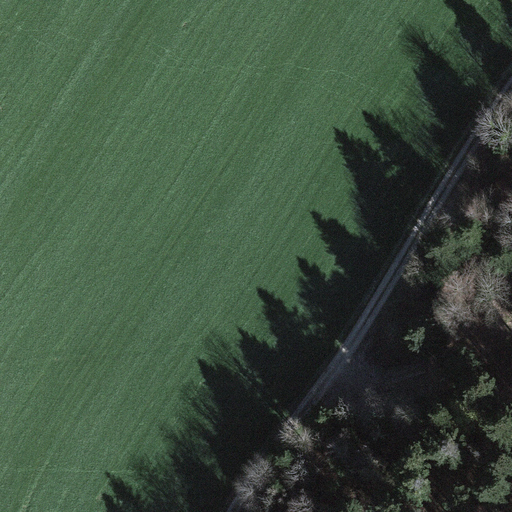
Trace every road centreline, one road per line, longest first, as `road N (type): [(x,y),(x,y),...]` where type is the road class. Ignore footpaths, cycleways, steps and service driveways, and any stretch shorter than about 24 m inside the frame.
road 1 (track): [(511,106),(234,511)]
road 2 (track): [(336,364),(399,367),(511,325)]
